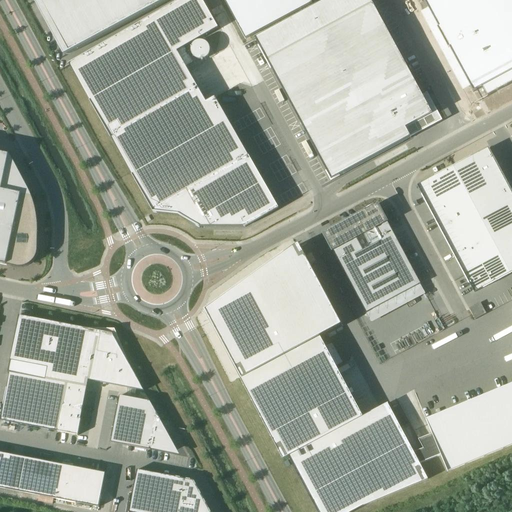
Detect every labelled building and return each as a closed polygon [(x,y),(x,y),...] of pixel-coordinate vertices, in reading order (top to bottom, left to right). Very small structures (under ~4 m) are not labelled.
[(40,0),(69,54),(169,0),(40,0)] [(201,0),(181,0),(68,65),(153,213),(178,215),(198,227),(199,227),(245,227),(278,209),(215,98),(206,102),(186,67),(194,62),(185,47),(218,29),(201,0)] [(224,0),(245,39),(312,3),(310,0),(224,0)] [(408,71),(409,71),(370,0),(326,0),(254,39),(331,181),(411,138),(399,115),(382,85),(408,71)] [(511,0),(422,0),(438,28),(431,32),(442,52),(449,48),(473,93),(482,88),(487,96),(511,82),(511,0)] [(511,192),(488,148),(417,186),(474,293),(511,272),(511,192)] [(28,190),(10,155),(9,155),(0,152),(0,264),(6,265),(26,266),(34,261),(37,256),(38,250),(38,232),(37,216),(32,198),(28,190)] [(421,284),(380,208),(378,204),(322,234),(325,238),(365,314),(421,284)] [(281,257),(205,311),(241,378),(239,378),(283,460),(288,457),(317,511),(349,511),(428,480),(419,464),(413,453),(387,404),(363,417),(336,367),(320,337),(341,326),(298,245),(285,254),(284,253),(280,255),(281,257)] [(479,303),(468,309),(474,320),(485,314),(479,303)] [(10,373),(0,421),(57,432),(78,436),(81,420),(88,381),(144,391),(112,334),(19,316),(10,361),(8,372),(10,373)] [(423,449),(413,453),(419,464),(440,455),(447,472),(477,459),(511,444),(511,383),(425,420),(432,434),(418,440),(423,449)] [(120,396),(111,443),(153,451),(153,450),(169,453),(171,453),(173,452),(173,451),(174,450),(174,449),(174,447),(174,446),(161,424),(162,423),(150,402),(120,396)] [(0,488),(15,491),(22,457),(0,452),(0,488)] [(55,499),(61,465),(22,457),(15,491),(55,499)] [(105,473),(61,465),(55,499),(99,508),(105,473)] [(137,470),(128,511),(209,511),(193,481),(137,470)]
